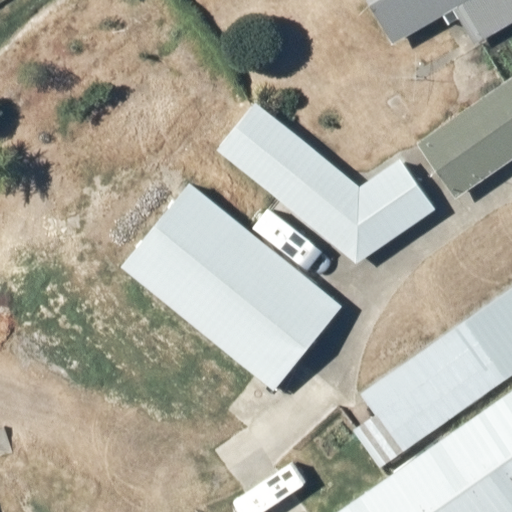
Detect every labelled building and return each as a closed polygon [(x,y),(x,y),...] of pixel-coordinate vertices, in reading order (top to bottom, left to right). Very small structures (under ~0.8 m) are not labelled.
[(328,0),(309,12),(355,83),(482,0),(328,0)] [(511,54),(488,70),(511,106),(511,54)] [(511,137),(496,113),(381,188),(410,232),(511,166),(511,137)] [(320,215),(220,135),(182,183),(318,296),(396,240),(361,191),(320,215)] [(300,337),(150,219),(87,298),(237,416),(300,337)] [(511,292),(299,439),(340,499),(511,380),(511,292)] [(511,511),(511,398),(346,511),(511,511)]
